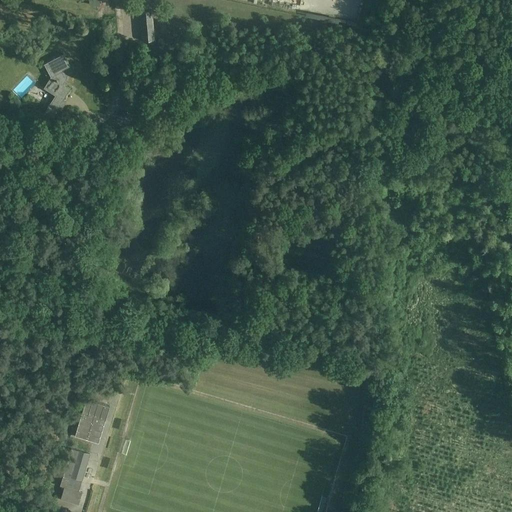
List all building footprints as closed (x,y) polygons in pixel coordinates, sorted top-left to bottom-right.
[(348,0),(273,0),(345,15),(348,0)] [(139,11),(142,41),(155,40),(153,10),(139,11)] [(68,67),(62,55),(44,63),(44,64),(47,63),(53,75),(44,88),(56,95),(45,112),(52,116),(68,91),(60,86),(65,80),(60,71),(68,67)] [(22,101),(41,85),(31,73),(12,90),(22,101)] [(98,443),(110,405),(86,398),(75,436),(98,443)] [(79,491),(82,482),(90,454),(71,448),(60,486),(64,487),(61,499),(79,504),(82,492),(79,491)]
